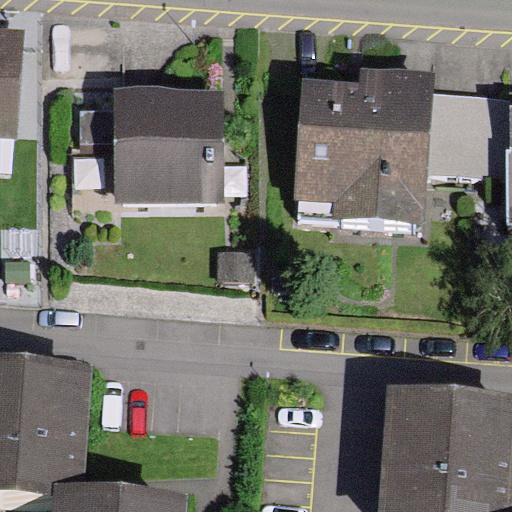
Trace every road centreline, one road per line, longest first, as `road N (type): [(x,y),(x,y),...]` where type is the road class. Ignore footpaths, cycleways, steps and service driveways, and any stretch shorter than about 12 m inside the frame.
road 1 (residential): [(0,347),(511,391)]
road 2 (residential): [(203,0),(511,22)]
